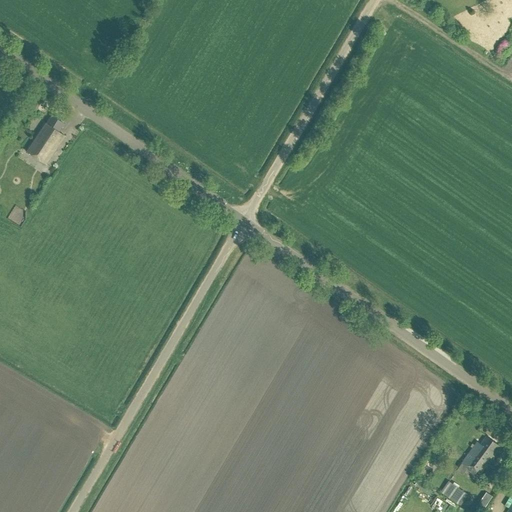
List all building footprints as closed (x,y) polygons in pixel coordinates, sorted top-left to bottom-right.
[(58,131),(64,124),(52,116),(46,124),(44,122),(26,150),(47,164),(65,136),(58,131)] [(0,209),(0,223),(4,226),(10,215),(0,209)] [(485,465),(484,464),(487,459),(491,462),(502,447),(487,436),(481,444),(478,441),(461,464),(467,469),(477,476),(485,465)] [(486,480),(497,487),(504,478),(493,470),(486,480)] [(441,492),(461,506),(468,496),(448,482),(441,492)] [(433,487),(425,498),(446,511),(453,500),(433,487)] [(481,500),(476,507),(482,511),(487,504),(481,500)]
